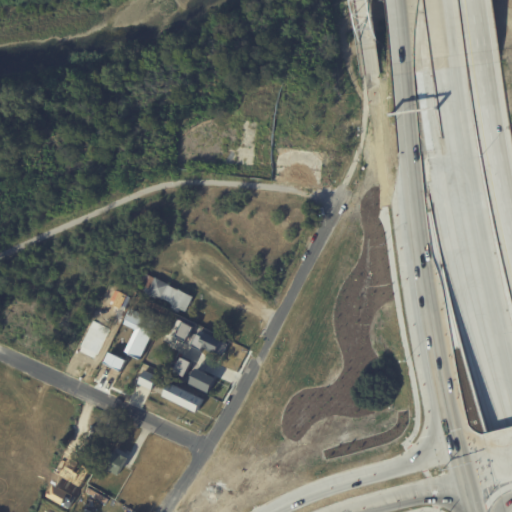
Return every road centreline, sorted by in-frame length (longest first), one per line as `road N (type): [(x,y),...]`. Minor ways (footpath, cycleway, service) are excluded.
road 1 (motorway): [(412,49),(496,414),(511,442)]
road 2 (motorway): [(447,48),(511,409)]
road 3 (residential): [(340,203),(166,511)]
road 4 (residential): [(0,351),(209,446)]
road 5 (secondary): [(412,49),(422,259)]
road 6 (secondary): [(458,456),(264,511)]
road 7 (motorway): [(511,233),(477,52)]
